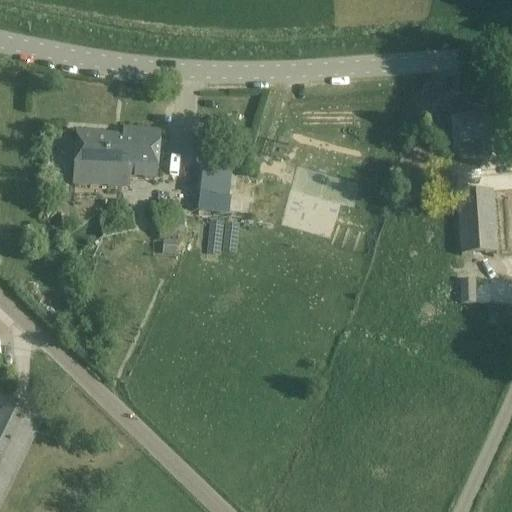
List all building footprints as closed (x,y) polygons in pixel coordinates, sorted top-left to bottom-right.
[(490,161),(487,119),(457,121),(460,163),(490,161)] [(160,132),(124,130),(123,137),(77,133),(73,186),(92,187),(92,174),(107,174),(107,187),(128,188),(129,179),(156,179),(160,132)] [(480,182),(478,166),(455,168),(457,184),(480,182)] [(202,169),(197,218),(227,221),(232,172),(202,169)] [(497,255),(492,193),(457,195),(461,257),(497,255)] [(185,233),(177,200),(151,207),(160,240),(185,233)] [(133,231),(129,215),(100,223),(103,238),(133,231)] [(163,245),(163,258),(175,258),(176,245),(163,245)] [(475,304),(475,281),(460,281),(460,304),(475,304)] [(0,510),(43,420),(0,399),(0,510)]
